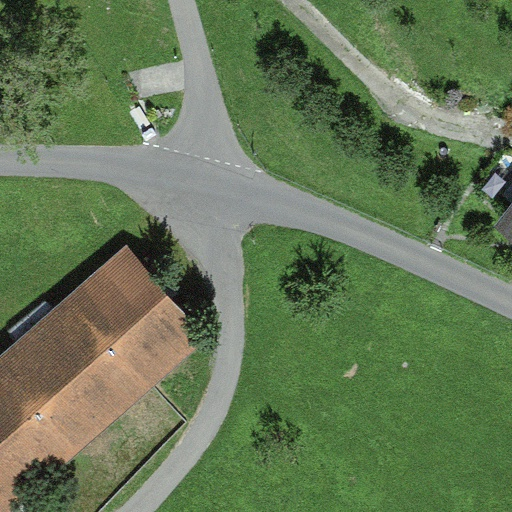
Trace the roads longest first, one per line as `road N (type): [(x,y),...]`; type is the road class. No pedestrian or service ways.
road 1 (unclassified): [(0,160),(127,167),(246,196),(329,220),(511,301)]
road 2 (track): [(311,0),(423,89),(511,112)]
road 3 (track): [(183,0),(201,70),(202,185)]
